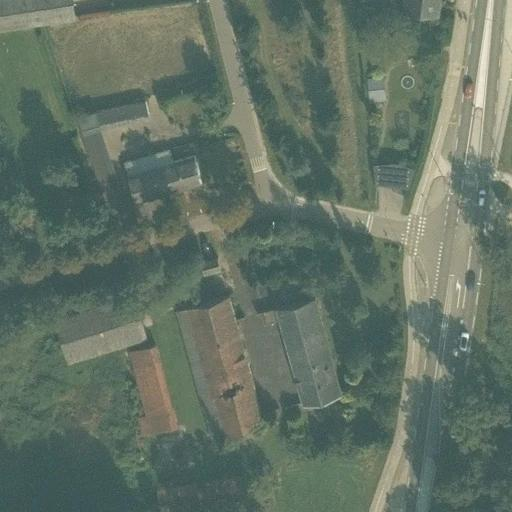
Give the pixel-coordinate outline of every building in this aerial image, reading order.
[(0,0),(0,26),(45,20),(75,15),(72,0),(0,0)] [(437,16),(439,0),(407,0),(406,12),(437,16)] [(386,98),(384,78),(367,79),(370,100),(386,98)] [(79,116),(109,210),(122,207),(99,130),(150,119),(146,100),(97,111),(79,116)] [(170,150),(125,163),(136,203),(203,183),(195,156),(173,162),(170,150)] [(378,185),(414,186),(415,164),(379,163),(378,185)] [(221,268),(218,258),(215,259),(214,256),(203,259),(204,262),(201,263),(204,273),(221,268)] [(177,311),(216,439),(268,425),(229,295),(177,311)] [(68,363),(147,338),(134,296),(55,321),(68,363)] [(281,320),(286,338),(304,402),(342,392),(332,357),(315,297),(288,304),(277,307),(277,308),(261,312),(264,324),(281,320)] [(141,435),(176,427),(157,344),(129,350),(143,415),(136,416),(141,435)] [(245,476),(178,488),(177,480),(156,484),(160,511),(182,511),(249,499),(245,476)]
